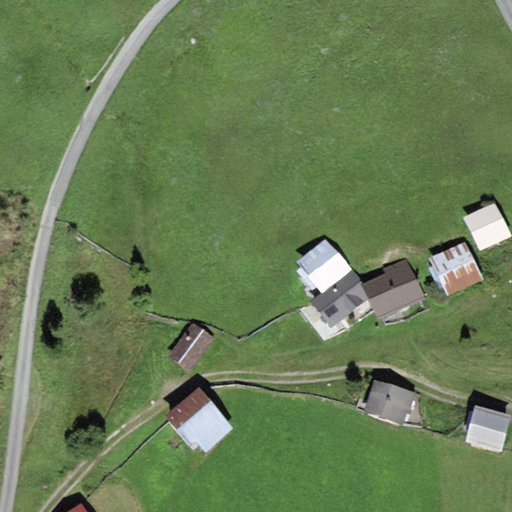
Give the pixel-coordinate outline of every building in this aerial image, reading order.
[(495,203),(463,218),(479,252),(511,237),(495,203)] [(322,293),(351,271),(326,239),(297,262),(322,293)] [(483,279),(464,241),(428,259),(448,297),(483,279)] [(364,284),(362,285),(368,299),(378,320),(425,299),(407,258),(383,269),(385,274),(364,284)] [(322,293),(309,302),(332,328),(368,299),(362,285),(364,284),(351,271),(322,293)] [(188,373),(214,339),(193,324),(167,358),(188,373)] [(415,394),(374,381),(367,401),(363,414),(403,426),(407,413),(409,414),(415,394)] [(233,429),(199,388),(165,416),(190,447),(196,442),(205,452),(233,429)] [(510,415),(474,406),(465,443),(501,452),(510,415)]
